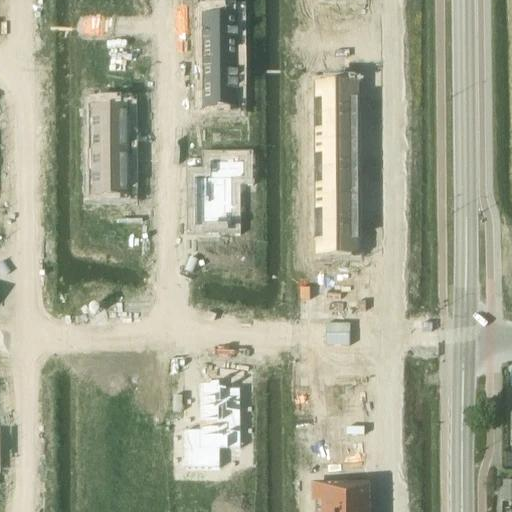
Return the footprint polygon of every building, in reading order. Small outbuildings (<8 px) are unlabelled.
[(223,14),(201,15),(201,62),(237,61),(237,12),(223,12),(223,14)] [(237,61),(201,62),(202,111),(216,111),(216,109),(237,109),(237,61)] [(357,87),(316,87),(316,115),(357,115),(357,87)] [(99,128),(91,128),(91,152),(129,152),(129,147),(128,147),(128,141),(125,141),(125,130),(128,130),(128,113),(129,113),(129,106),(121,106),(121,107),(103,107),(103,110),(99,110),(99,128)] [(357,115),(316,115),(316,143),(357,143),(357,115)] [(357,143),(316,143),(316,171),(358,170),(357,143)] [(210,168),(194,168),(194,218),(232,217),(232,169),(244,169),(244,151),(210,152),(210,168)] [(129,152),(91,152),(91,176),(100,176),(100,194),(104,194),(104,198),(122,197),(122,198),(129,198),(129,191),(128,174),(126,174),(125,163),(128,163),(128,157),(129,157),(129,152)] [(358,170),(316,171),(316,198),(358,198),(358,170)] [(358,198),(316,198),(317,226),(358,226),(358,198)] [(358,226),(317,226),(317,254),(358,254),(358,226)] [(199,431),(183,431),(183,471),(220,471),(219,451),(240,451),(240,390),(219,390),(219,384),(198,384),(199,431)] [(140,391),(104,391),(105,449),(106,449),(106,466),(131,465),(131,466),(147,466),(147,447),(141,447),(141,424),(142,424),(142,413),(141,413),(140,391)] [(504,490),(501,490),(502,502),(511,502),(511,490),(511,489),(511,481),(503,482),(504,490)] [(366,511),(366,485),(315,486),(315,511),(366,511)]
